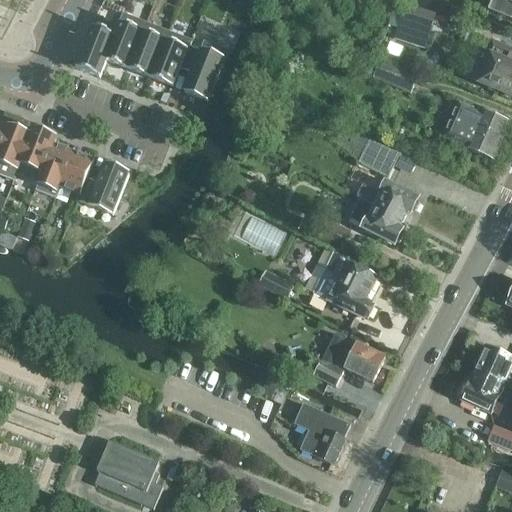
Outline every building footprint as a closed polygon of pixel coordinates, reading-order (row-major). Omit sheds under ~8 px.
[(511,4),(500,0),(494,0),(489,13),(511,22),(511,4)] [(116,39),(107,63),(128,72),(143,34),(120,25),(115,38),(116,39)] [(115,38),(92,30),(76,71),(100,80),(107,63),(116,39),(115,38)] [(165,43),(143,34),(128,72),(151,80),(165,43)] [(165,43),(151,80),(174,90),(181,71),(188,52),(187,52),(165,43)] [(511,62),(511,52),(494,45),(483,69),(486,71),(480,85),(511,98),(511,66),(511,62)] [(187,52),(188,52),(181,71),(192,75),(185,94),(209,103),(225,62),(189,48),(187,52)] [(382,61),(375,79),(412,95),(419,76),(382,61)] [(444,139),(466,148),(465,150),(494,162),(510,126),(481,113),(481,114),(460,105),(444,139)] [(0,125),(0,153),(10,129),(0,125)] [(10,129),(0,153),(0,165),(18,173),(21,166),(32,138),(31,137),(10,129)] [(33,131),(31,137),(32,138),(21,166),(42,174),(53,146),(54,147),(57,140),(33,131)] [(401,157),(371,142),(360,165),(389,180),(401,157)] [(73,154),(54,147),(53,146),(42,174),(39,181),(60,189),(73,154)] [(95,163),(73,154),(60,189),(80,197),(81,197),(87,181),(95,163)] [(80,197),(77,203),(113,217),(130,176),(106,167),(98,186),(87,181),(81,197),(80,197)] [(361,201),(403,222),(407,215),(411,217),(419,201),(385,184),(380,194),(381,194),(380,195),(364,187),(357,199),(359,200),(361,201)] [(349,225),(361,231),(395,248),(403,232),(400,230),(403,222),(361,201),(349,225)] [(1,216),(0,218),(0,228),(4,230),(8,219),(1,216)] [(285,233),(251,218),(242,239),(275,254),(285,233)] [(350,233),(327,221),(323,228),(305,219),(299,231),(341,252),(350,233)] [(39,244),(43,232),(36,229),(31,241),(39,244)] [(50,235),(43,232),(39,244),(46,246),(50,235)] [(71,243),(63,240),(59,251),(66,254),(71,243)] [(341,279),(329,304),(364,322),(365,319),(369,321),(374,309),(371,307),(372,305),(367,303),(377,282),(348,267),(351,259),(337,252),(327,272),(341,279)] [(294,289),(269,275),(262,288),(288,302),(294,289)] [(386,360),(335,336),(314,378),(337,390),(346,372),(374,385),(386,360)] [(505,390),(511,376),(511,360),(487,348),(474,375),(505,390)] [(493,417),(505,390),(474,375),(461,403),(493,417)] [(345,442),(351,428),(304,407),(296,427),(310,433),(302,452),(335,467),(346,442),(345,442)] [(489,444),(511,453),(511,435),(495,429),(489,444)] [(155,476),(160,466),(110,444),(98,474),(101,475),(95,487),(153,511),(163,490),(156,486),(159,477),(155,476)] [(498,489),(511,491),(511,474),(502,472),(498,489)]
